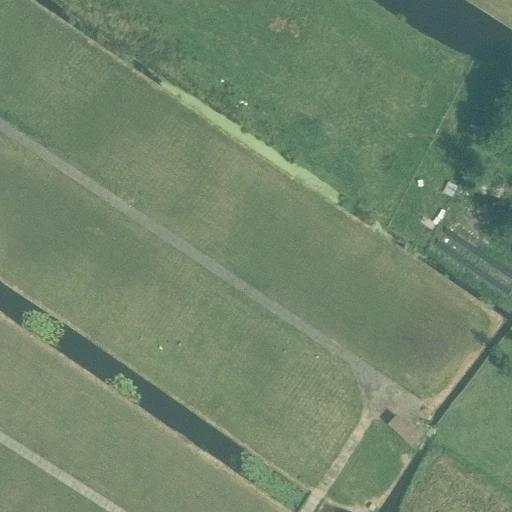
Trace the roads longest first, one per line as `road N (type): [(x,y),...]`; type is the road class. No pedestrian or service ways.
road 1 (track): [(426,414),(0,125)]
road 2 (track): [(305,511),(382,386)]
road 3 (track): [(114,511),(0,437)]
